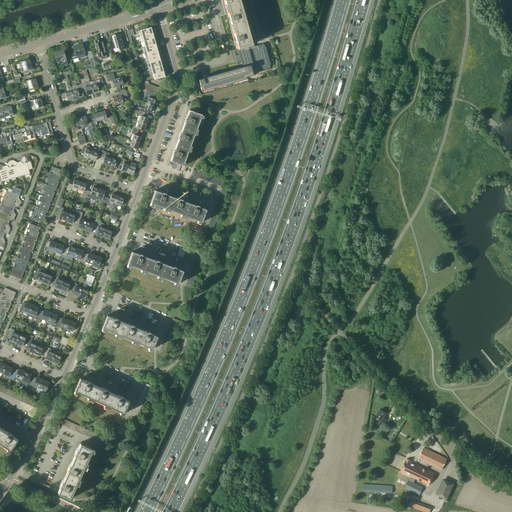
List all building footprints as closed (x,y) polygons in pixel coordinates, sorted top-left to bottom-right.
[(221,0),(236,49),(238,49),(243,67),(199,80),(202,91),(246,79),(245,77),(253,75),(251,68),(258,66),(261,70),(270,67),(270,63),(269,63),(265,48),(266,47),(263,44),(254,46),(253,42),(258,41),(245,0),(221,0)] [(138,31),(140,36),(153,33),(151,27),(138,31)] [(117,50),(125,48),(121,33),(112,36),(117,50)] [(143,41),(144,41),(154,38),(153,33),(140,36),(141,41),(143,41)] [(156,44),(154,38),(144,41),(145,47),(156,44)] [(102,39),(94,41),(99,57),(101,56),(102,59),(107,58),(106,55),(107,55),(102,39)] [(142,47),(144,53),(157,49),(156,44),(145,47),(142,47)] [(77,58),(86,56),(82,45),(74,47),(77,58)] [(56,66),(63,64),(64,66),(68,64),(64,49),(54,52),(57,62),(55,62),(56,66)] [(157,49),(144,53),(145,58),(159,55),(157,49)] [(160,60),(159,55),(145,58),(147,64),(160,60)] [(21,68),(22,72),(33,69),(30,59),(21,62),(22,67),(21,68)] [(147,64),(148,69),(162,66),(160,60),(147,64)] [(153,74),(163,71),(162,66),(148,69),(150,75),(153,74)] [(165,76),(163,71),(153,74),(154,79),(165,76)] [(121,91),(119,85),(123,84),(121,77),(115,79),(113,72),(106,74),(108,81),(112,80),(114,87),(116,86),(118,92),(121,91)] [(29,90),(38,88),(35,78),(27,81),(29,90)] [(90,82),(93,93),(99,92),(98,86),(101,85),(100,79),(90,82)] [(83,84),(80,85),(82,90),(82,93),(86,92),(87,95),(93,93),(90,82),(90,81),(83,83),(83,84)] [(73,87),(71,87),(74,99),(80,97),(79,94),(81,94),(81,91),(82,90),(80,85),(77,86),(76,85),(72,86),(73,87)] [(147,89),(146,92),(152,95),(153,91),(156,92),(158,87),(155,86),(153,91),(150,90),(147,89)] [(69,91),(61,94),(62,99),(66,98),(67,100),(74,99),(71,87),(68,88),(69,91)] [(121,91),(118,92),(118,95),(115,96),(115,97),(113,98),(115,105),(123,103),(122,98),(127,96),(125,90),(121,91)] [(148,97),(146,103),(154,106),(156,100),(150,98),(152,95),(146,92),(145,96),(148,97)] [(33,109),(43,106),(41,98),(30,101),(33,109)] [(154,106),(146,103),(144,109),(140,107),(139,111),(145,113),(146,110),(151,112),(154,106)] [(0,118),(13,115),(13,113),(11,106),(0,109),(0,118)] [(186,120),(183,127),(195,131),(197,125),(200,118),(201,115),(189,110),(186,117),(185,119),(186,120)] [(98,112),(101,120),(104,119),(105,122),(107,122),(108,124),(112,123),(110,116),(107,117),(105,111),(98,112)] [(143,117),(145,113),(139,111),(138,115),(141,116),(139,121),(147,124),(149,119),(143,117)] [(91,122),(93,129),(96,127),(96,125),(98,124),(97,121),(101,120),(98,112),(92,114),(94,121),(91,122)] [(93,129),(91,122),(88,123),(86,116),(85,116),(85,115),(79,117),(80,118),(79,118),(81,126),(82,129),(88,127),(89,130),(93,129)] [(81,126),(79,118),(77,119),(76,118),(73,119),(73,120),(74,126),(72,127),(73,131),(72,131),(73,131),(76,130),(78,130),(77,127),(81,126)] [(132,130),(138,132),(139,129),(144,131),(147,124),(139,121),(136,127),(133,126),(132,130)] [(47,134),(46,131),(45,128),(44,126),(44,123),(40,124),(36,125),(32,126),(34,134),(35,134),(41,132),(42,136),(47,134)] [(36,137),(35,134),(34,134),(32,126),(28,127),(28,125),(24,126),(25,128),(20,129),(24,141),(36,137)] [(179,136),(177,144),(189,148),(195,131),(183,127),(180,134),(179,134),(178,136),(179,136)] [(13,131),(9,132),(11,140),(12,140),(15,139),(16,143),(24,141),(20,129),(16,130),(16,128),(13,129),(13,131)] [(134,135),(132,140),(139,143),(142,137),(136,135),(138,132),(132,130),(130,134),(134,135)] [(13,144),(12,140),(11,140),(9,132),(5,134),(4,132),(1,133),(1,134),(0,134),(0,143),(3,143),(4,146),(13,144)] [(137,149),(139,143),(132,140),(129,146),(126,145),(125,148),(131,151),(132,147),(137,149)] [(173,153),(170,161),(182,165),(189,148),(177,144),(174,151),(173,150),(172,153),(173,153)] [(92,150),(89,149),(90,146),(86,145),(85,148),(83,147),(81,153),(84,154),(83,156),(89,158),(92,150)] [(92,150),(89,158),(95,161),(97,155),(101,156),(103,149),(100,147),(98,152),(95,151),(96,148),(93,147),(92,150)] [(107,150),(103,149),(101,156),(104,158),(102,163),(108,165),(111,157),(106,155),(107,150)] [(112,154),(111,157),(108,165),(114,168),(116,162),(120,163),(122,158),(123,155),(119,154),(117,159),(114,158),(115,155),(112,154)] [(125,159),(122,158),(120,163),(123,164),(121,170),(127,172),(130,164),(124,162),(125,159)] [(25,163),(23,163),(23,162),(21,161),(19,162),(23,176),(30,174),(29,170),(33,168),(31,161),(25,163)] [(16,177),(23,176),(19,162),(17,162),(16,164),(17,165),(13,166),(16,177)] [(136,167),(130,164),(127,172),(133,175),(136,167)] [(7,165),(5,166),(9,179),(16,177),(13,166),(9,167),(9,166),(7,165)] [(3,169),(0,169),(0,174),(2,181),(9,179),(5,166),(3,166),(2,168),(3,169)] [(49,173),(45,184),(56,188),(58,182),(57,182),(59,178),(60,179),(61,177),(58,176),(55,175),(52,174),(49,173)] [(72,187),(78,189),(81,182),(75,179),(72,185),(69,184),(67,189),(71,190),(72,187)] [(87,184),(81,182),(78,189),(83,191),(82,196),(86,198),(86,196),(88,191),(85,189),(87,184)] [(56,190),(56,188),(45,184),(41,195),(52,200),(54,194),(53,193),(54,190),(56,190)] [(86,196),(95,200),(100,189),(93,186),(91,192),(88,191),(86,196)] [(6,190),(4,190),(3,192),(5,193),(4,197),(14,201),(16,198),(17,198),(18,197),(21,190),(14,187),(13,190),(12,189),(11,192),(6,190)] [(97,200),(105,203),(107,197),(104,196),(106,191),(100,189),(95,200),(97,200)] [(154,192),(151,202),(168,209),(172,197),(165,194),(165,193),(163,192),(163,193),(155,190),(154,192)] [(110,199),(107,197),(105,203),(109,205),(110,201),(113,202),(111,206),(114,207),(118,196),(112,193),(110,199)] [(41,195),(36,206),(48,211),(50,205),(49,204),(50,201),(51,201),(52,200),(41,195)] [(117,208),(118,204),(122,206),(124,198),(118,196),(114,207),(117,208)] [(1,204),(14,209),(15,207),(14,205),(13,205),(14,201),(4,197),(1,204)] [(172,197),(168,209),(184,215),(189,203),(182,200),(182,199),(180,199),(179,199),(172,197)] [(189,203),(184,215),(199,221),(201,221),(205,209),(198,206),(199,206),(196,205),(196,206),(189,203)] [(0,206),(0,210),(9,214),(10,211),(12,211),(13,211),(14,209),(1,204),(0,206)] [(48,211),(36,206),(34,212),(33,212),(31,217),(35,219),(35,220),(39,221),(39,220),(43,222),(45,216),(44,216),(46,212),(47,213),(48,211)] [(59,218),(66,221),(69,212),(63,210),(64,208),(60,207),(57,214),(60,215),(59,218)] [(0,218),(9,222),(10,220),(9,219),(8,218),(9,214),(0,210),(0,218)] [(75,214),(69,212),(66,221),(72,223),(74,220),(76,221),(79,214),(80,212),(76,211),(75,214)] [(82,215),(79,214),(76,221),(79,222),(77,227),(84,230),(87,221),(81,219),(82,215)] [(9,222),(0,218),(0,226),(4,228),(5,224),(6,225),(8,224),(9,222)] [(96,234),(103,237),(106,228),(105,228),(106,226),(103,225),(102,226),(102,225),(100,224),(101,221),(98,220),(97,223),(94,230),(97,231),(96,234)] [(91,229),(94,230),(97,223),(94,221),(93,223),(87,221),(84,230),(90,232),(91,229)] [(30,223),(26,235),(37,239),(39,233),(38,233),(39,229),(40,229),(41,228),(30,223)] [(112,230),(106,228),(103,237),(109,239),(112,230)] [(21,246),(32,250),(35,244),(34,244),(35,240),(36,241),(37,239),(26,235),(21,246)] [(54,252),(57,243),(51,241),(49,244),(46,243),(43,250),(44,250),(43,253),(46,254),(48,249),(54,252)] [(64,246),(57,243),(54,252),(60,254),(59,256),(62,257),(65,250),(62,249),(64,246)] [(21,246),(17,257),(28,261),(31,255),(29,255),(31,251),(32,252),(32,250),(21,246)] [(73,257),(77,248),(70,246),(68,251),(65,250),(62,257),(66,259),(66,258),(72,260),(73,257)] [(82,263),(85,255),(82,254),(83,251),(77,248),(73,257),(79,259),(79,261),(82,263)] [(132,252),(127,264),(144,270),(149,258),(142,255),(142,254),(140,254),(139,254),(132,252)] [(92,264),(95,255),(89,253),(88,256),(85,255),(82,263),(85,264),(86,262),(92,264)] [(102,258),(95,255),(92,264),(91,266),(98,268),(102,258)] [(26,266),(25,266),(26,263),(28,263),(28,261),(17,257),(13,268),(15,269),(16,269),(18,270),(19,270),(21,271),(24,273),(26,266)] [(149,258),(144,270),(161,277),(166,264),(158,262),(159,261),(156,260),(156,261),(149,258)] [(166,264),(161,277),(178,283),(182,271),(175,268),(175,267),(173,266),(173,267),(166,264)] [(42,282),(45,273),(46,273),(47,271),(40,268),(40,269),(37,267),(34,275),(37,276),(36,279),(38,280),(37,281),(41,283),(42,282)] [(50,281),(52,283),(56,275),(53,274),(52,276),(46,273),(45,273),(42,282),(43,282),(42,283),(46,285),(46,283),(48,284),(50,281)] [(59,276),(56,275),(52,283),(55,284),(54,287),(61,289),(64,281),(58,278),(59,276)] [(70,283),(64,281),(61,289),(67,292),(68,289),(71,290),(74,283),(71,281),(70,283)] [(77,284),(74,283),(71,290),(74,291),(72,294),(79,297),(82,290),(82,288),(76,286),(77,284)] [(85,300),(89,291),(82,288),(82,290),(79,297),(85,300)] [(0,304),(0,306),(8,310),(11,304),(9,303),(11,300),(12,301),(13,299),(10,298),(7,296),(5,295),(2,294),(0,298),(0,299),(2,300),(0,304)] [(22,304),(19,312),(22,313),(21,314),(27,317),(28,315),(28,316),(31,309),(33,305),(32,305),(33,304),(29,302),(29,303),(26,302),(25,305),(22,304)] [(31,309),(28,316),(37,319),(38,316),(40,312),(38,311),(39,308),(37,307),(37,305),(34,304),(33,305),(31,309)] [(0,319),(3,321),(5,316),(6,315),(5,314),(6,311),(7,311),(8,310),(0,306),(0,319)] [(38,316),(37,319),(40,320),(41,319),(47,321),(49,316),(51,313),(51,311),(47,310),(47,311),(45,310),(43,313),(40,312),(38,316)] [(47,321),(47,323),(56,327),(59,320),(56,319),(57,316),(57,315),(55,315),(56,313),(52,312),(51,313),(49,316),(47,321)] [(107,315),(102,327),(119,334),(124,322),(117,319),(115,318),(114,318),(107,315)] [(59,320),(56,327),(59,328),(59,326),(66,329),(69,321),(63,318),(62,321),(59,320)] [(69,321),(66,329),(72,332),(76,323),(73,322),(74,321),(70,319),(70,321),(69,321)] [(124,322),(119,334),(135,341),(140,329),(133,326),(134,325),(131,324),(131,325),(124,322)] [(16,343),(20,335),(14,332),(15,330),(11,328),(8,336),(11,337),(10,340),(16,343)] [(140,329),(135,341),(152,348),(157,336),(150,333),(150,332),(148,331),(147,332),(140,329)] [(24,343),(26,344),(29,337),(27,335),(26,337),(20,335),(16,343),(22,346),(24,343)] [(29,337),(26,344),(29,345),(27,350),(33,353),(37,345),(31,342),(33,338),(29,337)] [(41,353),(44,354),(47,347),(44,346),(45,345),(40,342),(38,345),(37,345),(33,353),(40,356),(41,353)] [(47,347),(44,354),(47,356),(45,359),(52,361),(55,353),(57,350),(53,348),(52,349),(50,348),(51,346),(48,345),(47,347)] [(55,353),(52,361),(58,364),(63,353),(60,352),(59,355),(55,353)] [(7,378),(10,379),(14,372),(11,371),(13,368),(6,365),(2,373),(9,376),(7,378)] [(15,377),(21,380),(25,372),(19,369),(17,373),(14,372),(10,379),(14,381),(15,377)] [(27,385),(29,386),(33,379),(30,377),(31,374),(25,372),(21,380),(27,383),(27,385)] [(36,380),(33,379),(29,386),(32,387),(33,386),(39,388),(43,380),(37,377),(36,380)] [(80,378),(75,390),(91,398),(96,386),(90,382),(88,381),(87,381),(80,378)] [(43,380),(39,388),(46,391),(50,383),(43,380)] [(96,386),(91,398),(107,405),(113,393),(106,390),(106,389),(104,388),(103,389),(96,386)] [(113,393),(107,405),(124,412),(129,401),(122,397),(122,396),(120,395),(120,396),(113,393)] [(386,413),(380,410),(375,417),(382,421),(385,423),(387,420),(383,417),(386,413)] [(61,424),(64,419),(58,416),(56,422),(61,424)] [(3,429),(0,433),(0,442),(11,450),(18,439),(11,435),(12,434),(9,433),(3,429)] [(76,452),(73,459),(85,465),(92,448),(80,443),(77,450),(76,450),(75,452),(76,452)] [(447,459),(423,448),(418,458),(442,470),(447,459)] [(69,468),(65,476),(77,481),(85,465),(73,459),(70,466),(69,466),(68,468),(69,468)] [(407,459),(401,471),(411,476),(405,488),(419,495),(423,487),(414,483),(416,478),(418,480),(419,480),(421,481),(429,485),(434,474),(410,462),(411,461),(407,459)] [(58,492),(70,497),(70,496),(77,481),(65,476),(62,482),(61,482),(60,484),(61,485),(58,492)] [(437,494),(446,498),(453,484),(444,480),(437,494)] [(392,493),(393,486),(363,484),(362,491),(392,493)] [(411,507),(425,511),(429,511),(431,507),(413,500),(411,507)]
